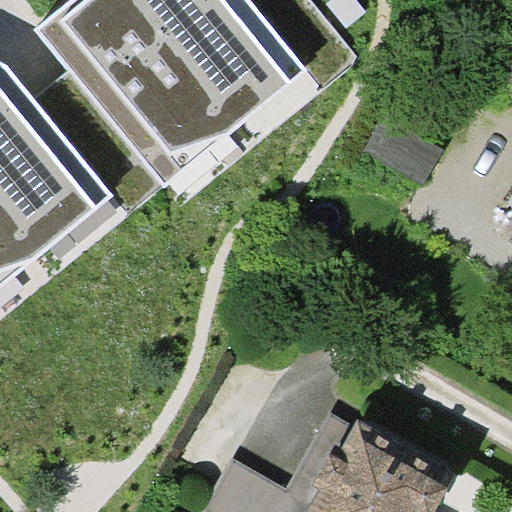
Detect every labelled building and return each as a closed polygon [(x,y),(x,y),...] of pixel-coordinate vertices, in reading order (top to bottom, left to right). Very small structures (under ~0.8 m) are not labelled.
[(69,0),(35,28),(69,70),(162,183),(166,187),(307,71),(249,0),(69,0)] [(312,0),(249,0),(307,71),(320,87),(358,56),(312,0)] [(511,49),(508,47),(494,74),(511,83),(511,49)] [(0,288),(114,195),(34,98),(6,65),(0,61),(0,288)] [(162,183),(69,70),(34,98),(114,195),(130,212),(162,183)] [(445,148),(384,113),(362,150),(423,185),(445,148)] [(353,425),(329,412),(287,487),(311,502),(319,489),(311,484),(335,442),(341,446),(353,425)] [(434,511),(456,475),(357,418),(353,425),(341,446),(335,442),(311,484),(319,489),(311,502),(305,511),(434,511)] [(305,511),(311,502),(287,487),(234,457),(200,511),(305,511)]
